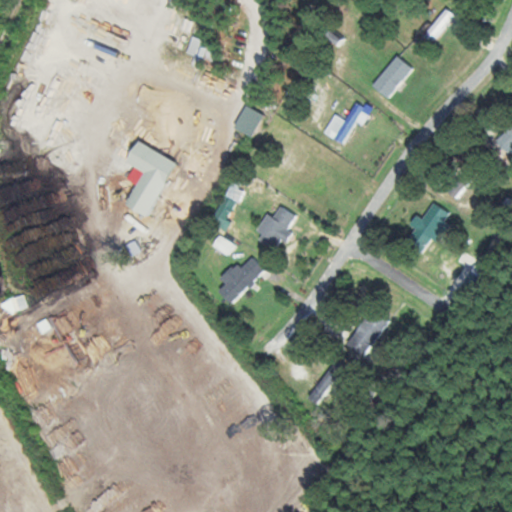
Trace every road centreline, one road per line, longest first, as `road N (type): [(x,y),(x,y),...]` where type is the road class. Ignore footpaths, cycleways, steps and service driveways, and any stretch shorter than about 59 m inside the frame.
road 1 (residential): [(511,25),(272,345)]
road 2 (residential): [(349,243),(457,314)]
